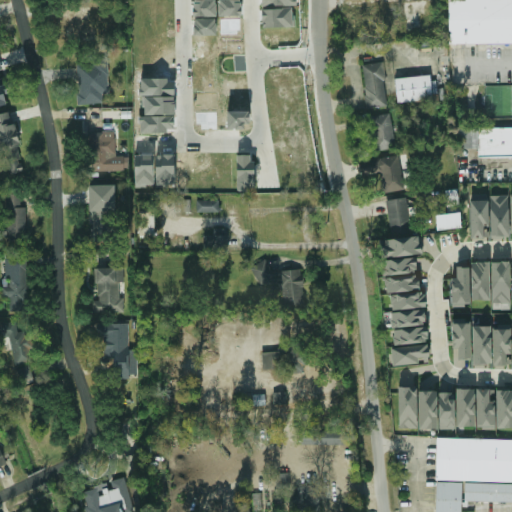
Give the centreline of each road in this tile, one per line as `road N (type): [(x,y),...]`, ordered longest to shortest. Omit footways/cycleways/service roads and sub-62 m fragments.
road 1 (residential): [(0,498),(74,464),(93,441),(96,408),(69,347),(56,137),(23,0)]
road 2 (residential): [(386,511),(355,250),(326,107),(320,0)]
road 3 (residential): [(144,143),(255,138),(251,0)]
